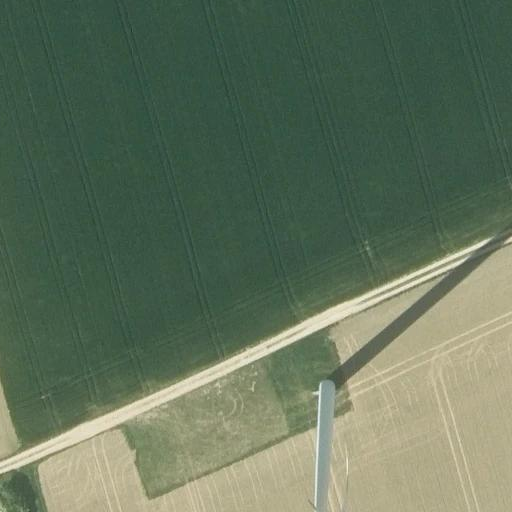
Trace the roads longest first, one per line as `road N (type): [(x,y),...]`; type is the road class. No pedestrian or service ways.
road 1 (track): [(284,426),(248,356),(0,469)]
road 2 (track): [(248,356),(511,236)]
